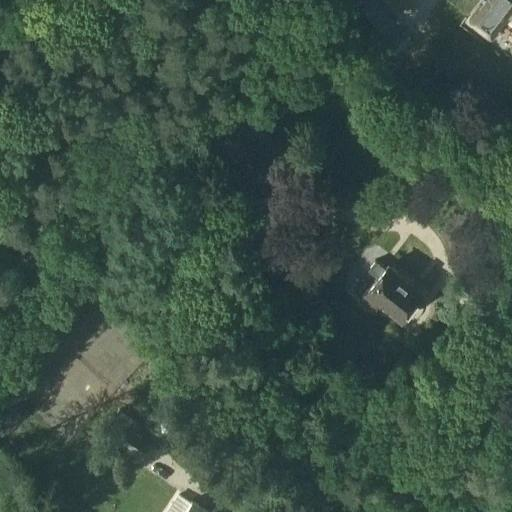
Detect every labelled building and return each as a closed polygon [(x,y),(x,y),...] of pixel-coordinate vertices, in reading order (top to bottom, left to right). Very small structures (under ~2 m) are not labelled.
[(413,41),(377,0),(365,0),(350,14),(390,60),(413,41)] [(511,0),(486,0),(470,23),(491,38),(506,18),(511,22),(511,43),(511,45),(511,53),(511,0)] [(268,152),(243,121),(225,136),(250,167),(268,152)] [(378,276),(362,297),(379,310),(385,302),(403,316),(404,314),(406,315),(407,315),(409,316),(411,315),(412,315),(414,314),(415,313),(416,312),(417,310),(417,309),(417,307),(417,306),(417,304),(416,303),(415,301),(423,292),(388,264),(386,266),(377,259),(369,269),(378,276)] [(160,392),(158,380),(141,383),(143,395),(160,392)] [(23,414),(12,403),(0,414),(0,430),(3,434),(23,414)] [(120,410),(106,431),(140,455),(148,445),(129,430),(134,420),(120,410)] [(211,511),(206,511),(193,503),(187,511),(211,511)]
